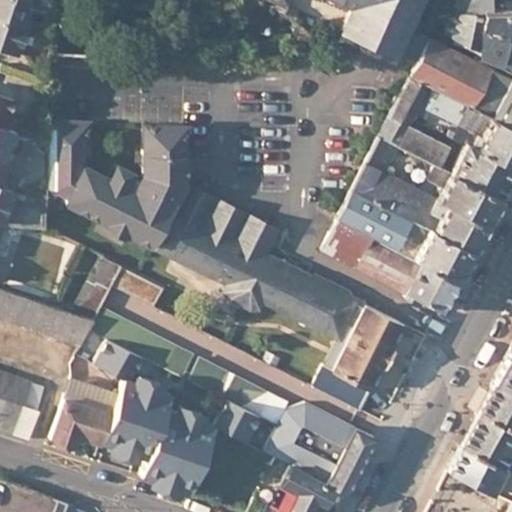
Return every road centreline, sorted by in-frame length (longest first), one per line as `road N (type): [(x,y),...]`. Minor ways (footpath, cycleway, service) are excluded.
road 1 (residential): [(292,224),(300,73),(220,72),(218,186)]
road 2 (unknown): [(412,446),(121,316)]
road 3 (residential): [(464,344),(291,253),(292,224)]
road 4 (secondary): [(464,344),(378,511)]
road 5 (residential): [(174,511),(0,453)]
